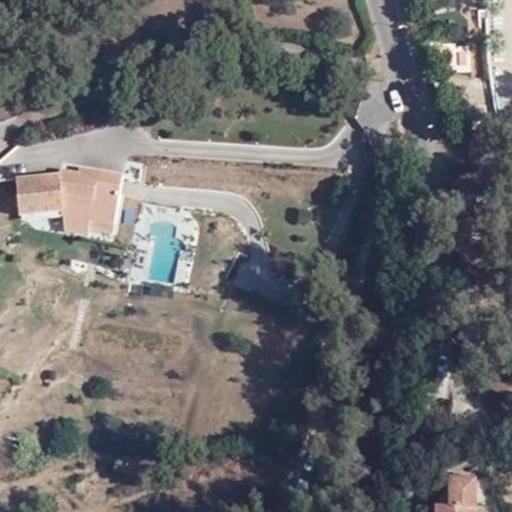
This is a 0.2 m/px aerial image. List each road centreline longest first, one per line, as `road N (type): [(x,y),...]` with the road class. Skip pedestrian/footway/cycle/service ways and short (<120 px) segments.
road 1 (unclassified): [(414,71),(435,152),(415,511)]
road 2 (residential): [(414,71),(334,158),(95,140)]
